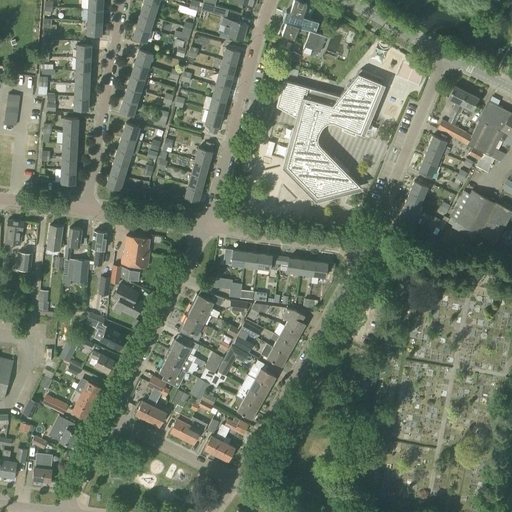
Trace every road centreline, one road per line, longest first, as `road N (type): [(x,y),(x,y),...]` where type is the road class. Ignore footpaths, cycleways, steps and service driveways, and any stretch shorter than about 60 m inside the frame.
road 1 (residential): [(233,483),(363,250)]
road 2 (residential): [(207,226),(271,0)]
road 3 (residential): [(110,417),(207,226)]
road 4 (residential): [(85,211),(122,0)]
road 5 (residential): [(363,250),(444,57)]
road 6 (residential): [(363,250),(207,226)]
road 7 (residential): [(511,274),(363,250)]
road 8 (residential): [(233,483),(110,417)]
road 9 (unknown): [(30,343),(43,205)]
road 10 (residential): [(207,226),(85,211)]
